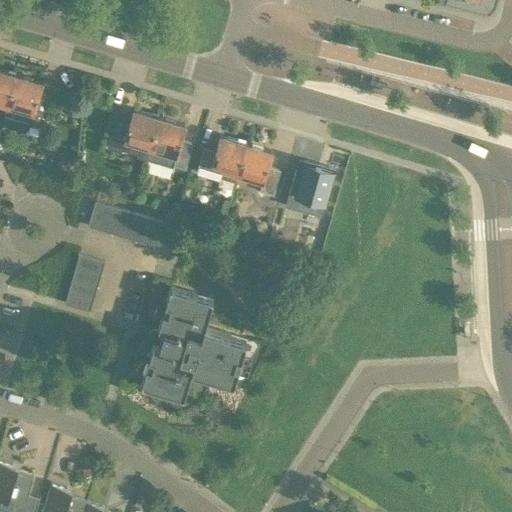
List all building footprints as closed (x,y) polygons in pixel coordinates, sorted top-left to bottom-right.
[(0,101),(7,103),(17,73),(0,67),(0,101)] [(17,73),(7,103),(4,114),(41,125),(49,98),(38,94),(42,81),(17,73)] [(382,80),(369,77),(367,82),(380,86),(382,80)] [(68,102),(65,112),(77,115),(80,106),(68,102)] [(137,155),(147,158),(151,146),(160,115),(133,107),(128,122),(118,119),(114,133),(111,134),(108,144),(109,147),(120,150),(124,147),(138,151),(137,155)] [(185,123),(160,115),(151,146),(147,158),(173,165),(174,164),(185,167),(193,141),(180,138),(185,123)] [(204,147),(197,169),(235,181),(237,172),(247,142),(220,134),(215,150),(204,147)] [(272,149),(247,142),(237,172),(263,180),(260,190),(274,194),(281,168),(267,164),(272,149)] [(294,170),(286,202),(322,212),(334,168),(325,165),(325,166),(302,160),(299,171),(294,170)] [(124,182),(122,188),(125,193),(131,194),(135,191),(137,186),(134,181),(128,180),(124,182)] [(88,224),(100,228),(108,203),(96,199),(88,224)] [(120,206),(108,203),(100,228),(112,232),(120,206)] [(132,210),(120,206),(112,232),(124,236),(132,210)] [(144,214),(132,210),(124,236),(137,239),(144,214)] [(157,218),(144,214),(137,239),(149,243),(157,218)] [(157,218),(149,243),(161,247),(169,221),(157,218)] [(80,252),(76,264),(101,272),(105,259),(80,252)] [(101,272),(76,264),(72,276),(97,284),(101,272)] [(72,276),(68,289),(94,296),(97,284),(72,276)] [(170,285),(162,313),(140,383),(183,396),(191,368),(232,381),(245,338),(204,326),(212,298),(170,285)] [(94,296),(68,289),(65,301),(90,309),(94,296)] [(16,466),(0,460),(0,511),(34,511),(37,502),(26,498),(32,478),(14,472),(16,466)] [(82,511),(85,501),(67,496),(69,489),(49,483),(40,511),(82,511)] [(85,501),(82,511),(103,511),(105,507),(85,501)]
